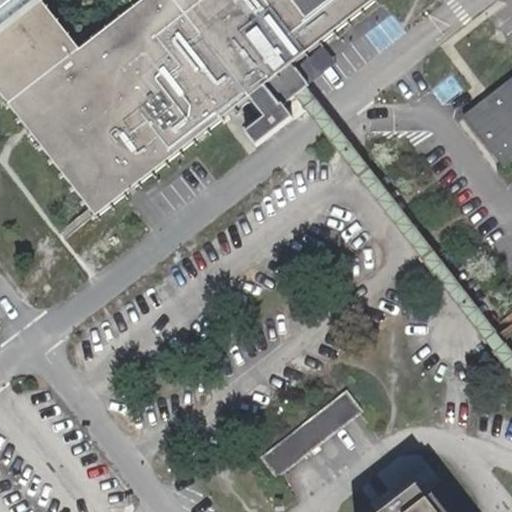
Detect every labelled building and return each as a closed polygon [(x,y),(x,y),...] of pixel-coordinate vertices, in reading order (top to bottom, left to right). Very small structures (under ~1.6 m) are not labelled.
[(0,0),(0,93),(98,221),(279,77),(290,70),(378,0),(0,0)] [(328,45),(309,58),(321,74),(339,61),(328,45)] [(511,353),(290,70),(279,77),(511,372),(511,353)] [(510,143),(511,144),(511,79),(480,103),(489,116),(472,129),(493,156),(510,143)] [(489,116),(480,103),(463,117),(472,129),(489,116)] [(493,156),(502,167),(511,158),(511,144),(510,143),(493,156)] [(347,394),(266,457),(280,476),(361,413),(347,394)] [(439,511),(419,486),(386,511),(439,511)]
